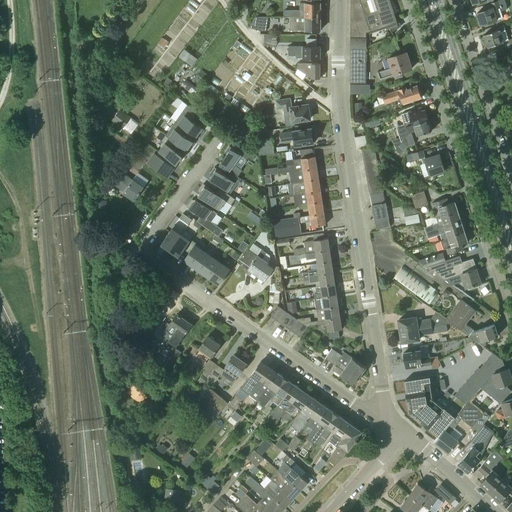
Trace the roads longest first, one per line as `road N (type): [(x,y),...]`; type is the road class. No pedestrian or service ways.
road 1 (residential): [(380,420),(139,250),(220,138)]
road 2 (residential): [(380,420),(383,389),(339,113),(336,0)]
road 3 (residential): [(410,0),(511,312)]
road 4 (tertiary): [(511,247),(431,0)]
road 5 (residential): [(452,0),(511,180)]
road 6 (track): [(0,179),(19,214),(38,343)]
road 7 (track): [(339,113),(259,51),(221,0)]
